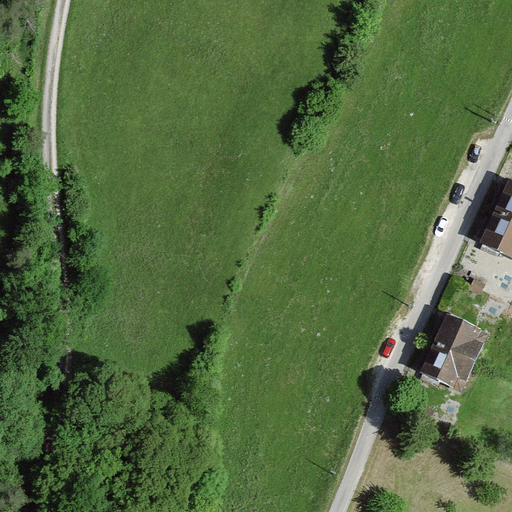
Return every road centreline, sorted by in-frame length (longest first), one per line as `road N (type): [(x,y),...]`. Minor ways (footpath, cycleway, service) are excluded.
road 1 (track): [(51,511),(66,308),(47,109),(61,0)]
road 2 (unclassified): [(339,511),(511,121)]
